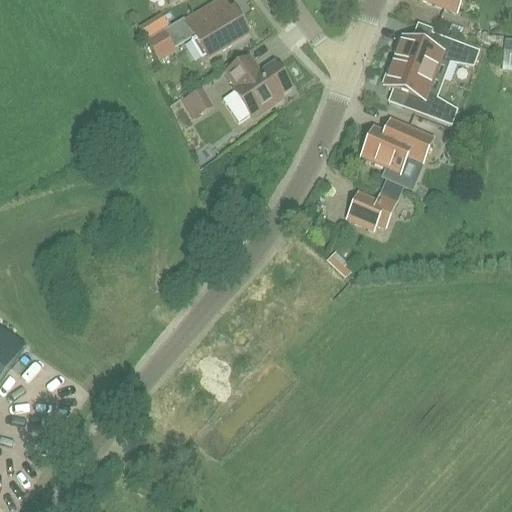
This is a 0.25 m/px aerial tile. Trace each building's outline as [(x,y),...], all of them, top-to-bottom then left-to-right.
[(413,0),(451,14),(456,0),(413,0)] [(224,1),(208,11),(185,25),(194,40),(207,62),(249,37),(234,13),(232,14),(224,1)] [(141,40),(164,26),(159,18),(136,32),(141,40)] [(146,45),(156,63),(171,54),(161,36),(146,45)] [(479,55),(431,37),(426,50),(403,41),(402,44),(399,42),(393,56),(397,57),(394,66),(432,80),(438,64),(473,71),(479,55)] [(511,45),(505,45),(502,75),(511,76),(511,45)] [(248,61),(227,75),(238,92),(234,94),(250,117),(267,106),(273,107),(280,102),(281,96),(290,90),(274,67),(259,77),(248,61)] [(386,87),(385,90),(408,99),(403,112),(451,130),(457,114),(426,95),(432,80),(394,66),(391,74),(387,72),(382,86),(386,87)] [(193,121),(205,114),(195,97),(183,104),(193,121)] [(411,192),(432,143),(390,125),(385,138),(373,132),(361,160),(384,170),(381,179),(411,192)] [(373,233),(375,228),(385,233),(397,206),(379,198),(375,205),(358,198),(347,222),(373,233)] [(331,300),(303,275),(244,338),(272,364),(331,300)] [(0,384),(23,350),(22,349),(0,334),(0,384)]
